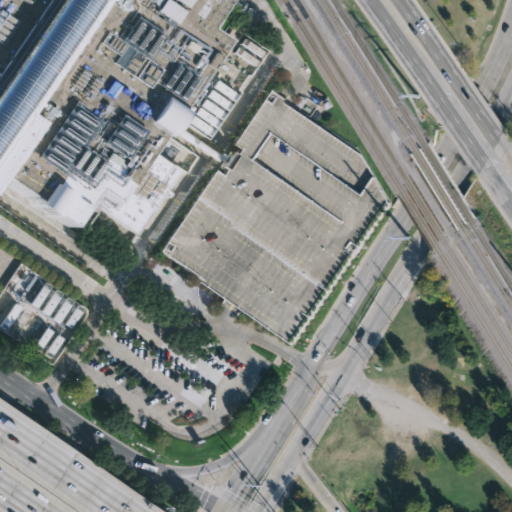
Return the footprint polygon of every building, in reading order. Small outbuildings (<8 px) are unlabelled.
[(0,0),(223,0),(205,27),(224,40),(148,151),(162,161),(173,168),(130,231),(85,201),(68,225),(0,177),(0,0)] [(269,90),(284,100),(361,153),(392,203),(298,344),(234,301),(160,251),(216,168),(225,174),(228,169),(225,167),(235,152),(238,154),(242,149),(233,143),(269,90)] [(30,304),(37,307),(49,285),(42,282),(30,304)] [(60,293),(53,289),(41,312),(48,315),(60,293)] [(72,301),(65,297),(51,318),(57,322),(72,301)] [(64,325),(71,328),(81,308),(74,304),(64,325)] [(33,347),(40,351),(50,331),(44,327),(33,347)] [(61,337),(54,335),(44,355),(51,358),(61,337)]
